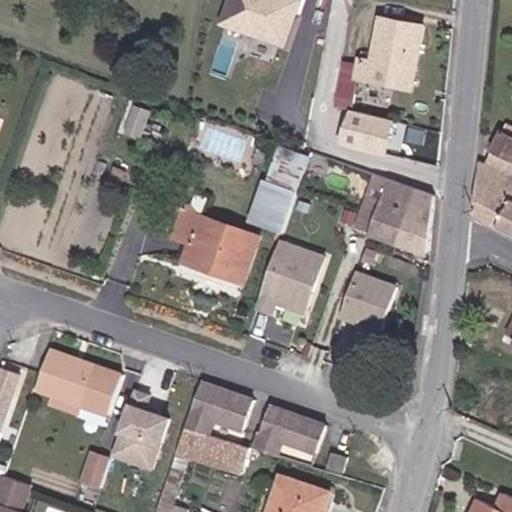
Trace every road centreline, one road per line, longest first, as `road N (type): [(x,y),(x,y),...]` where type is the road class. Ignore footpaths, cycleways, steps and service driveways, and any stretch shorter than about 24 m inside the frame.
road 1 (residential): [(13,294),(428,440)]
road 2 (unclassified): [(453,228),(476,0)]
road 3 (unclassified): [(428,440),(453,228)]
